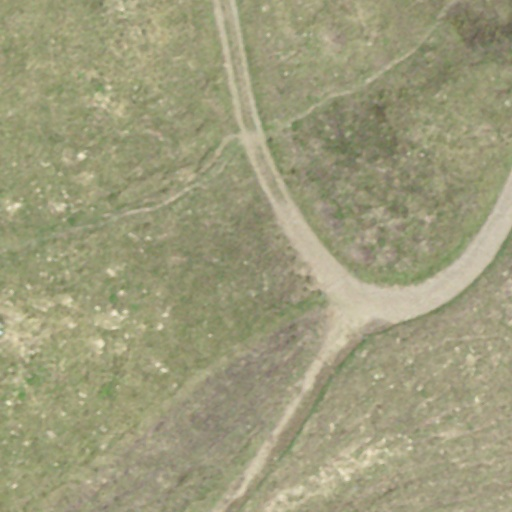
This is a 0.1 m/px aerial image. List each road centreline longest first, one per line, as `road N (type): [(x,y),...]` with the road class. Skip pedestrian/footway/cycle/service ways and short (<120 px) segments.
road 1 (track): [(511,226),(472,286),(438,303),(407,306),(339,281),(271,163),(232,0)]
road 2 (track): [(372,298),(222,511)]
